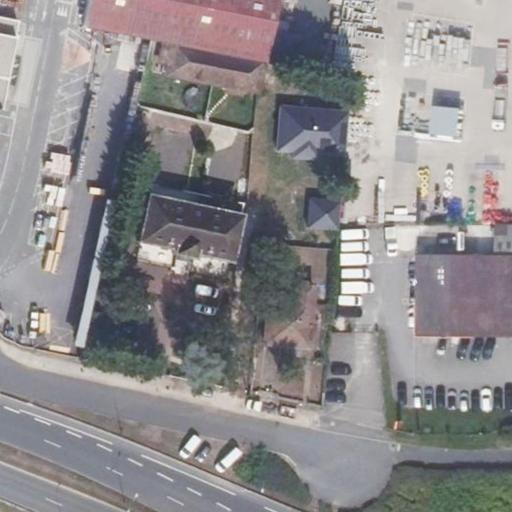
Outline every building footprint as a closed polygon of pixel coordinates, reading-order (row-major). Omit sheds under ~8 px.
[(111,61),(131,65),(135,41),(151,44),(255,67),(261,33),(280,38),(283,0),(79,0),(74,26),(116,36),(111,61)] [(0,108),(22,18),(0,13),(0,108)] [(255,67),(276,72),(280,38),(261,33),(255,67)] [(255,67),(151,44),(146,65),(154,68),(153,75),(190,85),(248,96),(255,67)] [(460,136),(461,111),(436,109),(435,135),(460,136)] [(241,224),(145,201),(134,247),(233,267),(241,224)] [(414,334),(511,335),(511,223),(498,223),(497,253),(417,252),(414,334)] [(357,229),(358,267),(393,267),(393,228),(357,229)] [(309,346),(313,304),(315,274),(290,272),(288,302),(264,300),(259,341),(309,346)]
